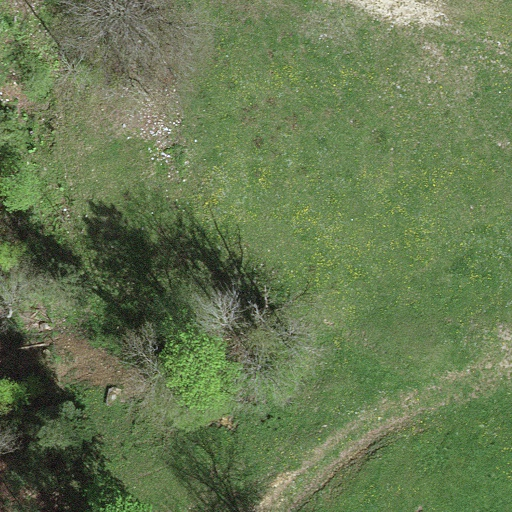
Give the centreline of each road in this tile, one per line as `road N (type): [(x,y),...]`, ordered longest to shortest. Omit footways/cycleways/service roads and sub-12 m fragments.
road 1 (track): [(374,0),(434,70),(456,222),(415,327),(360,421),(277,511)]
road 2 (track): [(360,421),(482,389),(511,390)]
